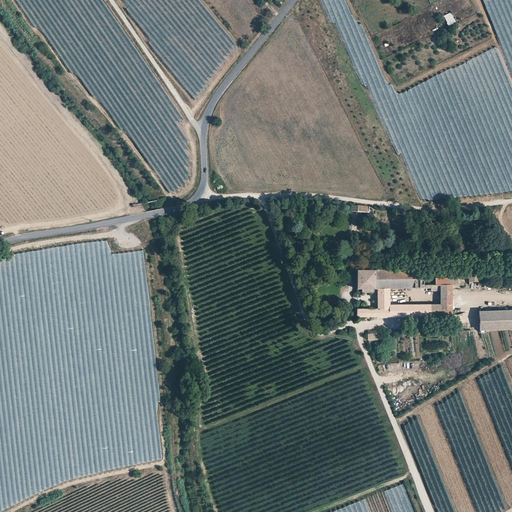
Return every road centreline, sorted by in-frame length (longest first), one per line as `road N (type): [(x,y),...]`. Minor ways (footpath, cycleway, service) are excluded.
road 1 (unclassified): [(202,194),(307,194),(435,210),(511,202)]
road 2 (tertiary): [(202,194),(172,210),(0,250)]
road 3 (tertiary): [(293,0),(219,90),(203,133)]
road 4 (unclassified): [(112,0),(203,133)]
